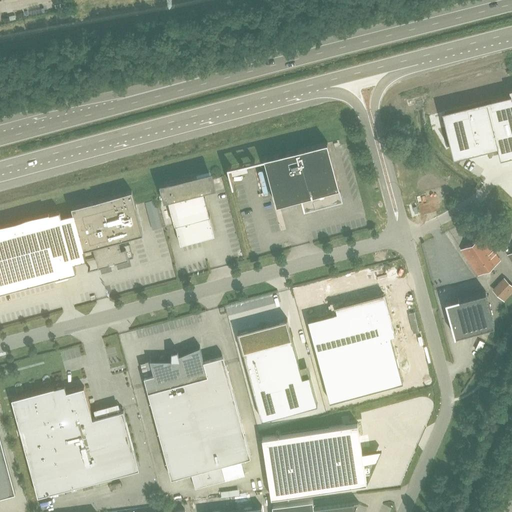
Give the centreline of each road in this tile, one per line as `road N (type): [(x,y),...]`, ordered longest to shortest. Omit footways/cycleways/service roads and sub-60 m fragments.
road 1 (trunk): [(511,4),(0,138)]
road 2 (unclassified): [(0,345),(403,237)]
road 3 (trunk): [(0,169),(328,80)]
road 4 (unclassified): [(403,237),(446,405),(403,511)]
road 5 (trunk): [(403,237),(374,102),(415,57)]
road 6 (track): [(189,0),(0,38)]
road 7 (trunk): [(328,80),(359,107),(403,237)]
